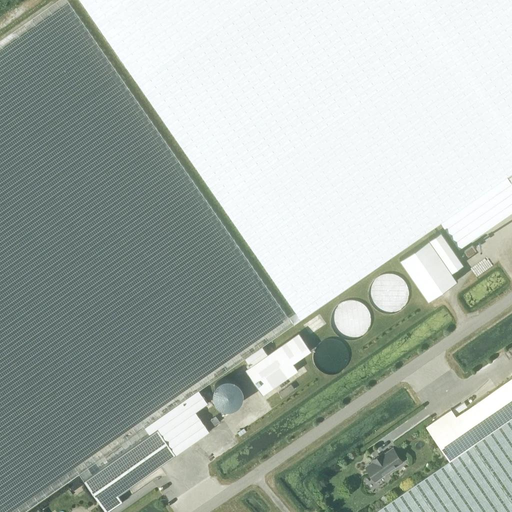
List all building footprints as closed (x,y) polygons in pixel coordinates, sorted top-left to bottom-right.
[(67,0),(56,0),(0,39),(0,511),(21,511),(79,473),(84,479),(83,480),(106,511),(108,511),(123,501),(118,495),(176,454),(209,431),(196,411),(208,402),(199,389),(245,357),(251,366),(268,354),(262,346),(293,324),(297,321),(292,314),(288,317),(277,300),(67,0)] [(296,311),(292,314),(297,321),(301,318),(440,222),(459,248),(503,218),(511,211),(511,0),(80,0),(137,81),(284,295),(296,311)] [(463,262),(440,229),(399,258),(428,299),(457,279),(451,271),(463,262)] [(251,366),(245,370),(262,394),(298,369),(293,363),(311,350),(299,332),(281,345),(268,354),(251,366)] [(511,511),(511,376),(456,415),(451,409),(426,426),(449,460),(374,511),(511,511)] [(291,384),(278,392),(282,397),(294,389),(291,384)] [(219,421),(215,416),(210,419),(214,425),(219,421)] [(247,425),(237,431),(241,439),(252,433),(247,425)] [(375,480),(402,461),(393,448),(383,454),(382,452),(371,460),(373,462),(366,467),(375,480)]
